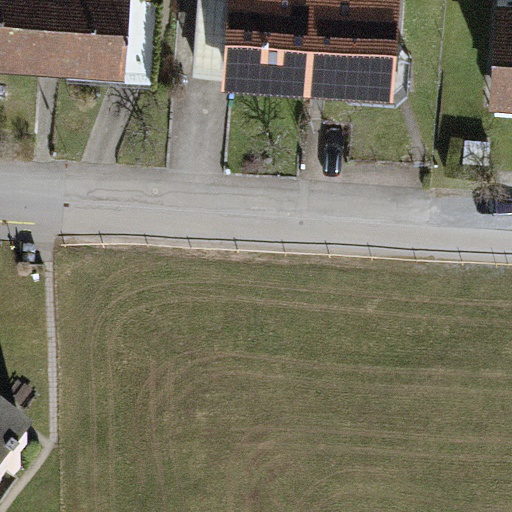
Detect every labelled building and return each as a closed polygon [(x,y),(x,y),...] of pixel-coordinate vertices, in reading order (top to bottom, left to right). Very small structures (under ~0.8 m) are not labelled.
[(0,0),(0,50),(24,53),(52,55),(120,60),(123,0),(0,0)] [(158,0),(123,0),(120,60),(154,62),(158,0)] [(232,67),(236,0),(196,0),(192,65),(232,67)] [(236,0),(232,67),(297,72),(318,73),(389,78),(394,0),(236,0)] [(511,0),(498,0),(492,89),(511,90),(511,0)] [(0,511),(0,491),(39,441),(0,411),(0,511)]
